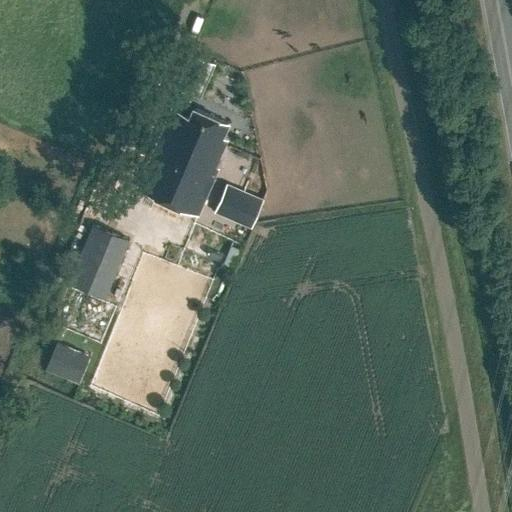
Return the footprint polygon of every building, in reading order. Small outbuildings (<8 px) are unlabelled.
[(193,52),(178,86),(201,96),(216,63),(193,52)] [(172,108),(138,188),(197,214),(220,160),(218,159),(224,144),(220,142),(228,123),(194,107),(190,116),(172,108)] [(110,165),(97,194),(107,199),(120,169),(110,165)] [(226,183),(214,211),(251,226),(263,199),(226,183)] [(94,222),(70,280),(108,296),(132,238),(94,222)] [(232,243),(223,265),(233,269),(242,247),(232,243)] [(58,343),(54,352),(85,365),(89,356),(58,343)]
